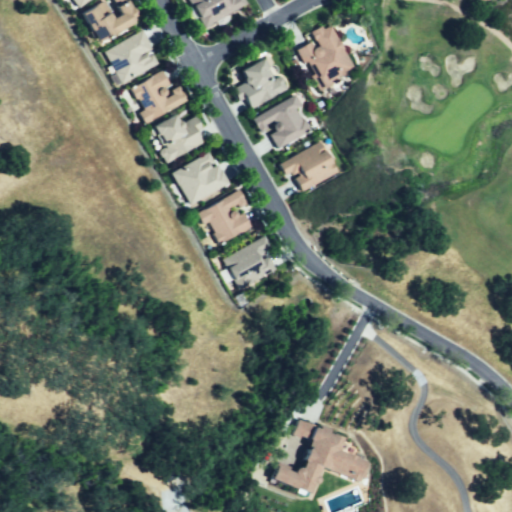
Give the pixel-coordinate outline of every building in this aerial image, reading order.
[(70,0),(76,8),(86,0),(70,0)] [(108,0),(120,0),(129,17),(91,46),(77,17),(91,6),(97,18),(104,12),(108,20),(113,16),(106,2),(108,0)] [(244,0),(247,4),(206,31),(186,0),(244,0)] [(295,52),(309,41),(307,37),(325,23),(349,73),(317,98),(295,52)] [(134,58),(146,51),(136,30),(100,55),(115,90),(153,64),(149,56),(137,64),(134,58)] [(228,93),(239,85),(235,74),(254,61),(265,82),(275,76),(281,89),(244,113),(238,98),(232,102),(228,93)] [(182,99),(175,85),(167,91),(170,96),(162,102),(157,91),(164,86),(157,70),(129,91),(139,112),(136,114),(142,128),(182,99)] [(249,121),(289,93),(296,108),(293,110),(302,129),(272,150),(266,137),(275,130),(270,120),(261,126),(262,130),(255,135),(249,121)] [(198,143),(194,136),(199,132),(192,117),(178,128),(171,113),(153,128),(163,149),(160,152),(168,167),(198,143)] [(298,196),(331,173),(316,139),(274,167),(280,179),(288,173),(298,196)] [(216,167),(210,171),(206,163),(209,161),(205,152),(174,174),(189,209),(224,185),(216,167)] [(242,206),(234,190),(198,219),(215,252),(246,228),(239,214),(232,220),(227,210),(233,205),(236,211),(242,206)] [(269,271),(263,257),(255,263),(252,256),(264,248),(259,237),(222,263),(237,294),(269,271)] [(365,467),(334,453),(338,441),(292,419),(286,437),(303,445),(294,478),(267,466),(263,481),(305,501),(316,466),(359,487),(365,467)]
